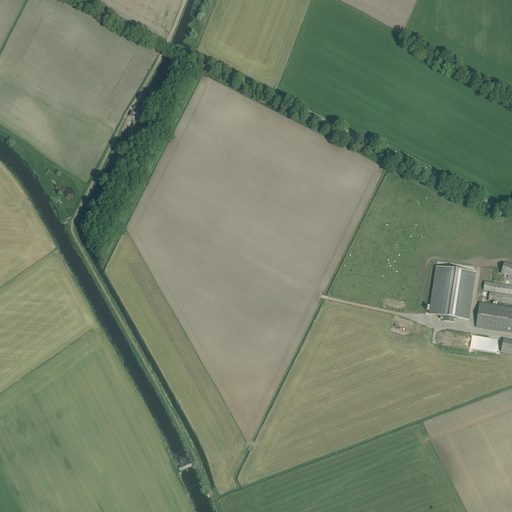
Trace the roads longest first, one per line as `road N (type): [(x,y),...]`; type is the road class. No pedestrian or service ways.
road 1 (track): [(180,470),(198,462),(72,230),(184,0)]
road 2 (track): [(77,0),(493,204),(511,201)]
